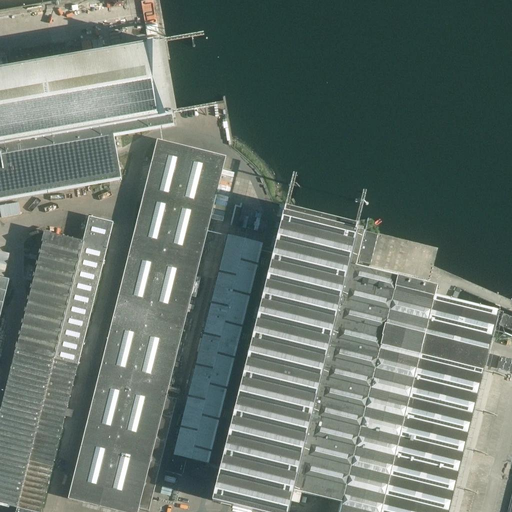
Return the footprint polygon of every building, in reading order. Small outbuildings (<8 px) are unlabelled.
[(155,19),(131,24),(135,46),(159,41),(155,19)] [(0,200),(119,179),(112,136),(173,126),(158,42),(0,69),(0,200)] [(65,43),(12,52),(14,64),(67,55),(65,43)] [(147,510),(175,399),(165,397),(224,157),(156,141),(68,499),(123,511),(135,511),(137,507),(147,510)] [(339,511),(447,511),(496,312),(434,297),(436,287),(355,267),(364,232),(283,212),(212,501),(256,511),(286,511),(292,490),(341,503),(339,511)] [(41,511),(112,223),(89,217),(83,242),(43,232),(0,406),(0,504),(15,508),(14,511),(41,511)] [(207,463),(261,245),(227,236),(173,455),(207,463)] [(0,336),(2,329),(0,328),(0,313),(8,279),(0,277),(0,336)] [(511,318),(503,314),(498,326),(511,331),(511,318)] [(511,343),(501,341),(498,353),(511,356),(511,343)] [(496,365),(495,372),(504,374),(506,367),(496,365)]
